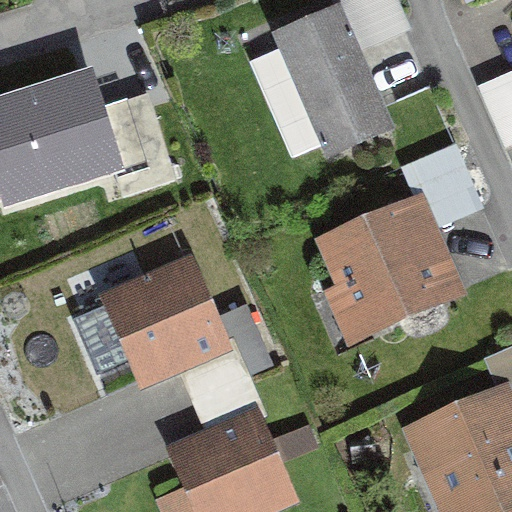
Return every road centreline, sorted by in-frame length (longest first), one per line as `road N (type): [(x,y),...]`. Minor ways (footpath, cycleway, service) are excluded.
road 1 (residential): [(511,206),(425,0)]
road 2 (residential): [(0,41),(136,0)]
